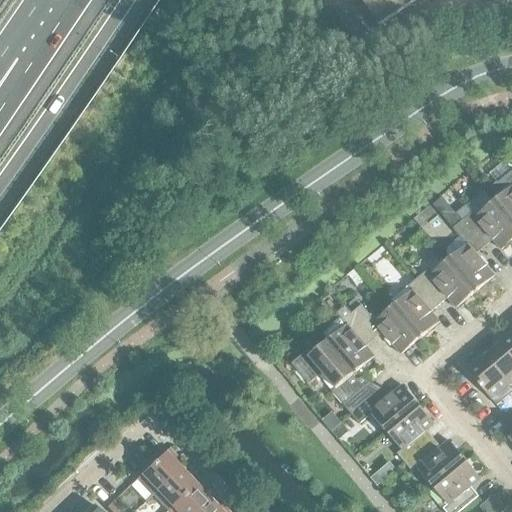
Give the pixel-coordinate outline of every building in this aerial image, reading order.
[(362,0),(379,26),(418,0),(362,0)] [(511,171),(499,182),(498,181),(494,184),(496,185),(492,188),(500,197),(494,202),(511,224),(511,171)] [(444,199),(435,207),(440,214),(450,206),(444,199)] [(472,213),(462,221),(485,248),(493,241),(502,251),(511,242),(511,224),(494,202),(476,218),(472,213)] [(485,248),(462,221),(453,229),(467,246),(449,261),(476,293),(495,277),(477,255),(485,248)] [(476,293),(449,261),(430,276),(427,271),(417,279),(440,306),(448,299),(457,309),(476,293)] [(412,292),(394,307),(421,339),(440,323),(432,313),(440,306),(417,279),(408,287),(412,292)] [(362,306),(352,314),(374,340),(383,333),(402,355),(421,339),(394,307),(376,322),(362,306)] [(366,347),(374,340),(352,314),(343,322),(346,326),(327,343),(354,375),(375,358),(366,347)] [(511,335),(502,344),(511,355),(511,335)] [(357,379),(354,375),(327,343),(311,356),(307,352),(292,365),(309,385),(323,374),(347,402),(343,406),(351,415),(371,397),(364,388),(356,379),(357,379)] [(511,384),(511,355),(502,344),(485,358),(510,386),(511,384)] [(511,389),(510,386),(485,358),(468,372),(497,406),(511,393),(511,389)] [(419,406),(403,386),(392,396),(389,398),(381,389),(371,397),(351,415),(358,424),(371,413),(387,433),(419,406)] [(419,406),(387,433),(402,451),(397,454),(405,464),(432,442),(425,433),(435,425),(419,406)] [(332,413),(323,421),(326,424),(331,431),(332,432),(341,424),(332,413)] [(342,425),(333,433),(339,441),(349,433),(342,425)] [(432,442),(405,464),(413,473),(418,470),(433,488),(465,461),(450,443),(440,451),(432,442)] [(153,495),(180,470),(172,462),(176,457),(169,449),(137,479),(153,495)] [(481,480),(465,461),(433,488),(448,506),(444,509),(445,511),(461,511),(479,498),(471,489),(481,480)] [(180,470),(153,495),(168,511),(199,481),(192,474),(187,478),(180,470)] [(379,473),(369,481),(376,488),(378,487),(385,480),(379,473)] [(206,489),(199,481),(168,511),(197,511),(209,501),(202,493),(206,489)] [(503,511),(506,510),(494,496),(480,508),(483,511),(503,511)] [(209,501),(197,511),(228,511),(222,505),(217,509),(209,501)] [(121,511),(112,503),(107,508),(110,511),(121,511)]
